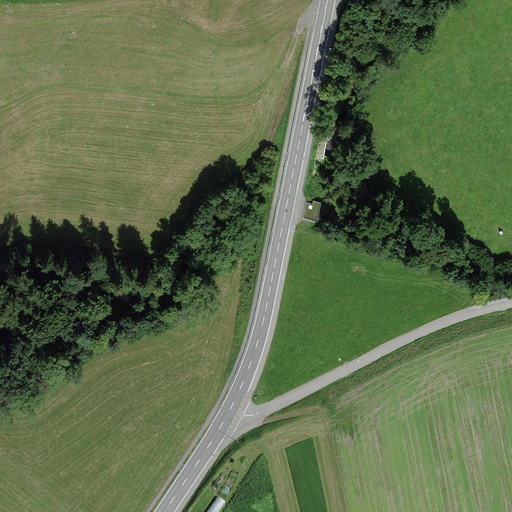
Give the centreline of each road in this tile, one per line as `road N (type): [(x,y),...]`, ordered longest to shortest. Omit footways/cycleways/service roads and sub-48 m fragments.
road 1 (secondary): [(327,0),(257,346),(228,413)]
road 2 (unclassified): [(228,413),(257,413),(431,325),(511,302)]
